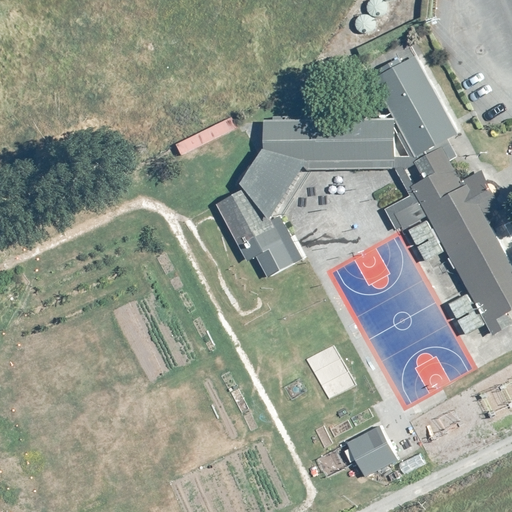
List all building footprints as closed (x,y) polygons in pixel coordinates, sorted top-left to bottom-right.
[(443,157),(403,76),(362,97),(402,177),(443,157)] [(381,150),(251,144),(249,185),(278,241),(294,233),(297,187),(379,191),(381,150)] [(230,158),(183,181),(282,380),(330,357),(230,158)] [(511,338),(511,323),(438,176),(401,194),(413,219),(387,232),(414,284),(440,271),(457,306),(436,316),(455,356),(477,345),(481,354),(511,338)] [(335,379),(299,397),(350,498),(385,481),(335,379)]
